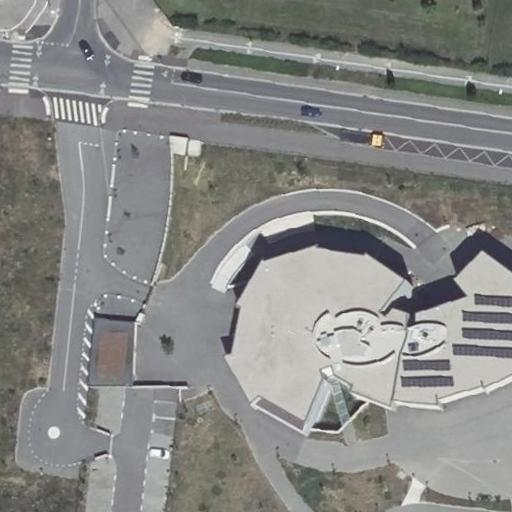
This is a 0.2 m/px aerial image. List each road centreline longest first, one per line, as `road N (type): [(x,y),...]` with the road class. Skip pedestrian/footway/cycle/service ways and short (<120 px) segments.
road 1 (tertiary): [(96,71),(511,129)]
road 2 (residential): [(64,432),(96,71)]
